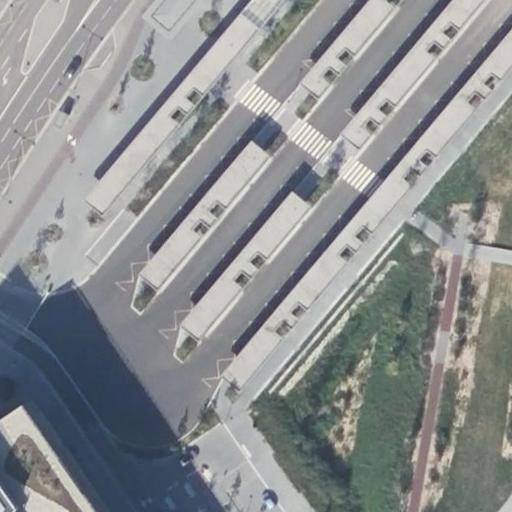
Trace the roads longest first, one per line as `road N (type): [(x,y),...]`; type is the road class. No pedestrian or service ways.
road 1 (residential): [(0,329),(51,367),(152,511)]
road 2 (primary): [(6,147),(117,0)]
road 3 (primary): [(6,147),(84,0)]
